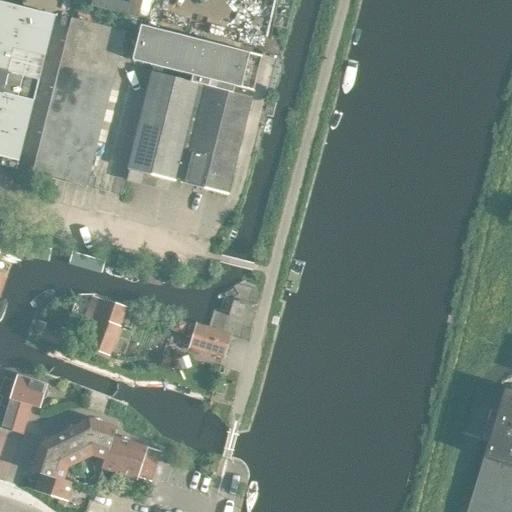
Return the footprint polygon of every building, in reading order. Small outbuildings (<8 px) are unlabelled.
[(138,16),(142,0),(94,0),(93,4),(138,16)] [(0,164),(16,169),(55,15),(0,1),(0,164)] [(32,173),(86,187),(124,32),(71,18),(32,173)] [(138,25),(130,60),(155,66),(154,72),(250,96),(260,55),(138,25)] [(175,180),(180,181),(196,117),(204,85),(154,72),(152,72),(127,169),(175,181),(175,180)] [(250,96),(204,85),(196,117),(242,129),(250,96)] [(226,194),(242,129),(196,117),(180,181),(180,182),(226,194)] [(14,254),(46,259),(49,248),(16,243),(14,254)] [(70,262),(102,271),(105,260),(73,252),(70,262)] [(85,316),(98,321),(89,346),(108,353),(118,327),(117,326),(124,307),(105,300),(104,301),(92,297),(85,316)] [(228,315),(243,320),(248,305),(233,300),(228,315)] [(175,318),(171,330),(183,334),(187,322),(175,318)] [(190,346),(222,355),(229,335),(197,325),(190,346)] [(0,389),(0,394),(3,395),(1,403),(9,406),(2,427),(21,434),(31,404),(38,407),(41,399),(45,397),(47,391),(45,387),(46,384),(34,380),(18,375),(16,379),(16,381),(4,377),(0,389)] [(504,388),(483,457),(511,465),(511,389),(511,390),(504,388)] [(42,441),(38,446),(30,470),(39,473),(34,490),(67,501),(72,482),(63,479),(67,467),(92,455),(104,458),(101,468),(137,479),(137,477),(150,481),(160,451),(147,447),(147,446),(113,436),(116,426),(92,419),(86,420),(42,441)] [(511,511),(511,465),(483,457),(466,511),(511,511)]
